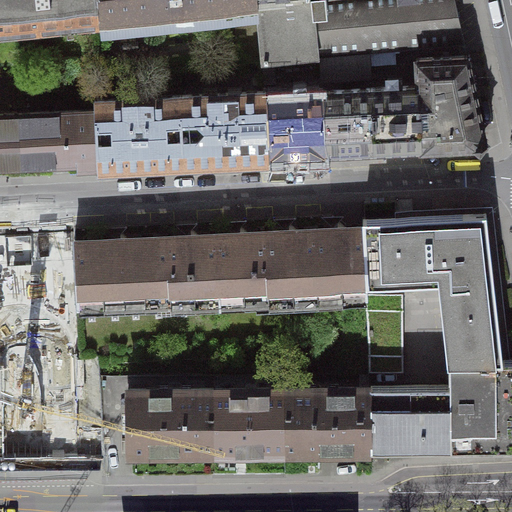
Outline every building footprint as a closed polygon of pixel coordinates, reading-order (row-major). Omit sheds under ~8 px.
[(0,0),(0,34),(21,33),(20,26),(39,24),(36,0),(0,0)] [(36,0),(39,24),(58,22),(59,29),(80,27),(80,20),(98,18),(98,22),(99,22),(96,0),(36,0)] [(258,6),(257,0),(96,0),(99,22),(245,7),(246,17),(237,21),(241,63),(262,62),(256,6),(258,6)] [(257,0),(258,6),(256,6),(262,62),(313,57),(465,44),(458,14),(455,0),(257,0)] [(418,57),(422,148),(477,145),(480,148),(488,138),(484,135),(476,98),(467,55),(418,57)] [(421,148),(422,148),(418,57),(416,57),(418,85),(371,87),(374,149),(397,147),(421,146),(421,148)] [(350,150),(374,149),(371,87),(322,90),(325,153),(326,153),(326,151),(350,150)] [(180,95),(183,160),(207,159),(207,160),(209,162),(222,162),(223,159),(223,158),(226,158),(229,158),(229,159),(231,161),(244,160),(245,158),(245,157),(269,156),(266,93),(266,90),(180,95)] [(297,154),(325,153),(322,90),(266,93),(269,156),(297,154)] [(160,161),(183,160),(180,95),(95,99),(99,164),(122,163),(122,164),(124,167),(137,166),(138,163),(138,162),(141,162),(144,162),(144,163),(146,165),(159,165),(160,162),(160,161)] [(18,112),(21,163),(49,161),(78,160),(78,165),(97,164),(99,164),(95,99),(94,99),(95,108),(18,112)] [(18,112),(0,113),(0,163),(21,163),(18,112)] [(432,213),(439,278),(449,359),(450,359),(503,358),(486,211),(460,212),(432,213)] [(426,279),(439,278),(432,213),(422,214),(397,215),(363,217),(363,226),(366,282),(426,279)] [(315,229),(319,298),(366,296),(367,296),(367,293),(366,282),(363,226),(346,227),(345,227),(339,221),(336,224),(333,228),(315,229)] [(266,231),(270,301),(319,298),(315,229),(298,230),(298,229),(297,229),(290,223),(287,227),(284,230),(266,231)] [(217,234),(220,300),(268,298),(268,301),(270,301),(266,231),(249,232),(248,232),(241,226),(238,229),(235,233),(217,234)] [(176,302),(220,300),(217,234),(199,235),(199,234),(198,234),(191,229),(189,232),(186,235),(173,236),(176,302)] [(170,302),(176,302),(173,236),(129,238),(128,238),(121,232),(118,235),(115,239),(75,241),(78,304),(170,299),(170,302)] [(75,241),(74,233),(0,237),(0,308),(78,304),(75,241)] [(399,309),(403,309),(403,308),(399,308),(399,293),(367,293),(367,296),(366,296),(369,341),(369,370),(399,370),(399,354),(404,354),(404,353),(399,353),(399,331),(399,309)] [(370,386),(371,444),(371,445),(511,443),(511,358),(503,358),(450,359),(450,384),(371,384),(371,386),(370,386)] [(371,444),(370,386),(284,387),(285,451),(322,451),(322,444),(330,444),(371,444)] [(178,452),(215,452),(214,387),(171,388),(128,389),(128,446),(178,445),(178,452)] [(249,387),(214,387),(215,452),(285,451),(284,387),(249,387)] [(0,459),(79,459),(78,393),(0,394),(0,459)]
